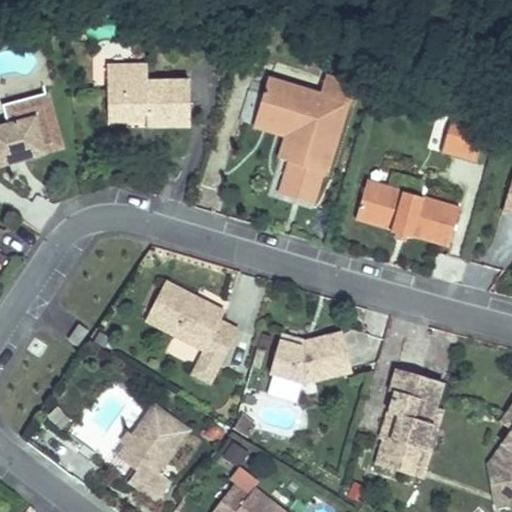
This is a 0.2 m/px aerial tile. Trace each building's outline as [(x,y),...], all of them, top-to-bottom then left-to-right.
[(147,82),(147,67),(107,68),(108,117),(147,116),(147,122),(147,129),(190,128),(189,82),(147,82)] [(326,174),(352,86),(324,78),(319,96),(267,81),(258,108),(292,118),(287,136),(280,160),(326,174)] [(292,118),(258,108),(253,126),(287,136),(292,118)] [(483,128),(450,118),(440,152),(474,162),(483,128)] [(46,157),(35,119),(0,128),(0,170),(16,166),(14,162),(22,159),(23,164),(46,157)] [(460,208),(368,181),(356,220),(392,231),(392,233),(412,239),(412,236),(448,247),(460,208)] [(225,312),(166,282),(146,321),(204,350),(201,356),(221,366),(239,330),(220,321),(225,312)] [(78,347),(88,331),(80,325),(69,341),(78,347)] [(342,334),(313,341),(314,346),(302,349),(303,343),(281,336),(270,375),(303,385),(352,373),(342,334)] [(314,346),(313,341),(303,343),(302,349),(314,346)] [(408,379),(390,374),(384,397),(389,398),(384,418),(394,421),(388,447),(380,444),(374,470),(401,477),(407,451),(427,456),(432,436),(427,427),(437,386),(419,382),(419,384),(407,381),(408,379)] [(188,432),(154,407),(117,458),(136,471),(127,483),(155,503),(171,481),(159,473),(188,432)] [(511,409),(501,425),(511,432),(511,434),(489,469),(495,498),(507,496),(509,508),(511,507),(511,409)] [(243,417),(234,432),(249,440),(257,425),(243,417)] [(394,421),(384,418),(378,444),(380,444),(388,447),(394,421)] [(243,470),(249,453),(230,446),(224,463),(243,470)] [(407,451),(401,477),(421,482),(427,456),(407,451)] [(235,485),(214,511),(283,511),(254,490),(249,496),(235,485)] [(509,508),(507,496),(495,498),(497,510),(509,508)]
